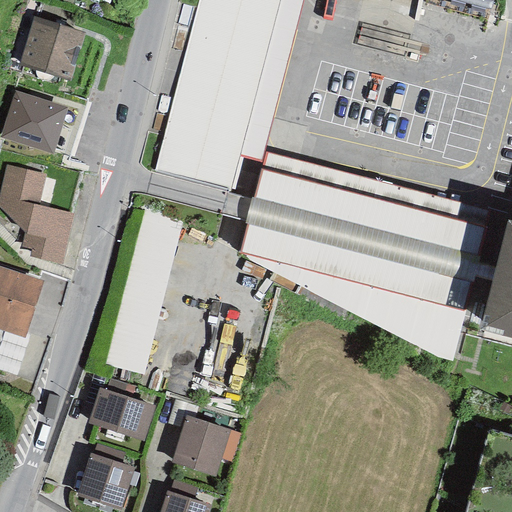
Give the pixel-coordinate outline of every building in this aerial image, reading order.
[(196,0),(151,171),(229,191),(239,157),(279,0),(196,0)] [(303,0),(279,0),(239,157),(261,162),(303,0)] [(84,32),(33,17),(18,65),(69,81),(84,32)] [(67,108),(14,92),(0,134),(0,137),(52,154),(67,108)] [(267,153),(260,171),(485,229),(489,210),(267,153)] [(46,174),(5,165),(0,187),(0,209),(24,234),(21,248),(30,250),(29,257),(61,264),(74,214),(38,205),(46,174)] [(485,229),(260,171),(239,255),(246,257),(464,312),(485,229)] [(183,221),(144,211),(104,365),(143,375),(183,221)] [(511,222),(508,221),(482,324),(504,330),(502,336),(511,338),(511,222)] [(452,361),(464,312),(246,257),(437,357),(452,361)] [(43,282),(0,267),(0,331),(23,339),(43,282)] [(0,351),(0,363),(17,369),(25,340),(5,335),(0,351)] [(109,378),(105,390),(132,399),(136,387),(109,378)] [(105,390),(98,388),(87,424),(143,442),(154,406),(132,399),(105,390)] [(230,430),(185,416),(170,463),(215,477),(221,459),(230,430)] [(241,433),(230,430),(221,459),(233,463),(241,433)] [(511,511),(511,436),(489,430),(465,511),(511,511)] [(96,444),(92,454),(120,464),(124,453),(96,444)] [(92,454),(89,454),(75,496),(120,510),(134,468),(120,464),(92,454)] [(173,479),(168,492),(193,500),(197,487),(173,479)] [(168,492),(165,491),(158,511),(208,511),(211,506),(193,500),(168,492)]
